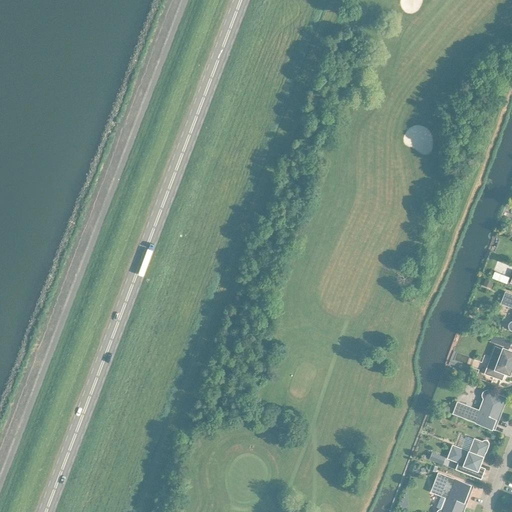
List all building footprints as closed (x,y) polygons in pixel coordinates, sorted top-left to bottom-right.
[(490,284),(488,290),(495,293),(497,287),(490,284)] [(511,345),(497,341),(495,347),(511,352),(511,345)] [(500,352),(490,378),(506,384),(509,376),(511,377),(511,355),(508,354),(508,355),(500,352)] [(501,419),(503,420),(509,404),(500,400),(501,399),(493,396),(491,395),(489,396),(487,397),(487,399),(487,401),(488,403),(489,404),(485,416),(462,407),(458,418),(496,433),(501,419)] [(451,409),(448,409),(446,412),(446,415),(448,417),(452,417),(454,415),(454,411),(451,409)] [(462,473),(478,479),(480,473),(481,473),(484,467),(485,467),(489,456),(490,457),(493,450),(493,448),(492,446),(491,445),(489,445),(487,446),(486,447),(479,445),(474,458),(458,451),(453,462),(464,467),(462,473)] [(437,457),(434,464),(440,466),(443,459),(437,457)] [(467,511),(468,511),(466,511),(474,490),(443,478),(436,497),(452,503),(448,511),(467,511)]
